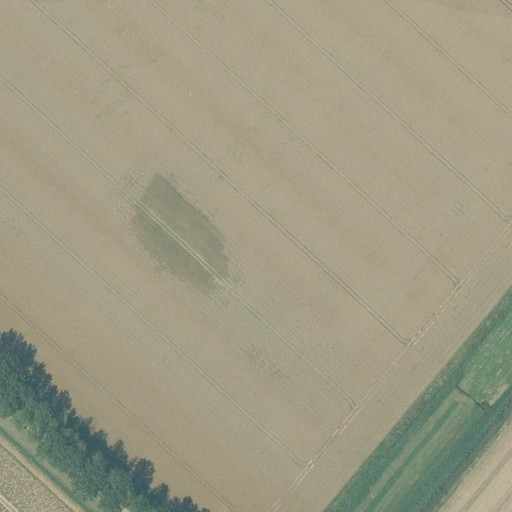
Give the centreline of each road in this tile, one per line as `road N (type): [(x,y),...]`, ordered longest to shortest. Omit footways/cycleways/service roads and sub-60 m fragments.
road 1 (track): [(511,352),(472,399),(490,417),(410,511)]
road 2 (unclassified): [(119,511),(0,399)]
